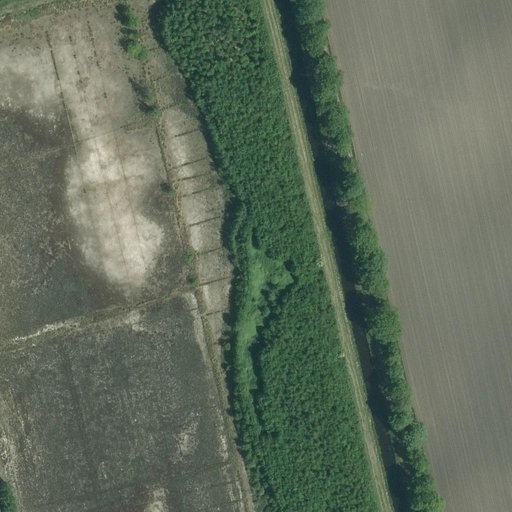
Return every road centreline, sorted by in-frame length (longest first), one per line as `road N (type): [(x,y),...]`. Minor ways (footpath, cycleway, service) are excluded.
road 1 (track): [(292,0),(413,511)]
road 2 (track): [(265,0),(385,511)]
